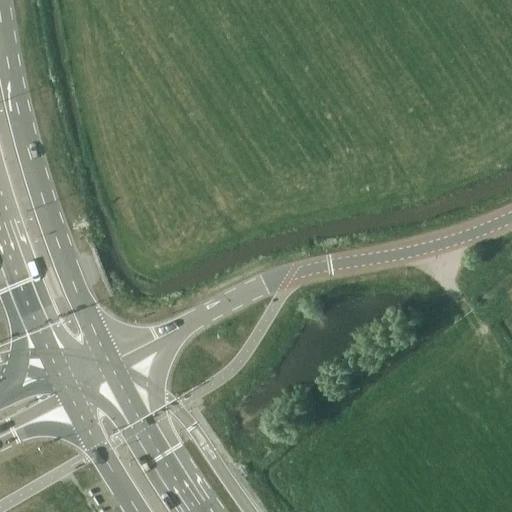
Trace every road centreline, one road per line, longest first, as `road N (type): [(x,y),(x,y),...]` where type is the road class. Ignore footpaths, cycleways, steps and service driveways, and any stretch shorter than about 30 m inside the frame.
road 1 (unclassified): [(112,370),(142,344),(290,272),(414,249),(511,217)]
road 2 (primary): [(112,370),(47,215),(0,11)]
road 3 (primary): [(197,511),(112,370)]
road 4 (primary): [(0,227),(59,377)]
road 5 (primary): [(71,403),(140,511)]
